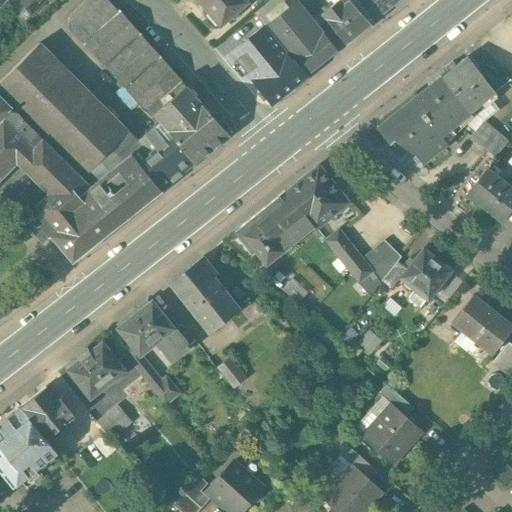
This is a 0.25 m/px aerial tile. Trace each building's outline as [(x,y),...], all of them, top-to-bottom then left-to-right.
[(185,86),(119,10),(117,11),(107,0),(85,0),(68,17),(68,27),(84,45),(85,43),(149,116),(185,86)] [(245,0),(200,0),(209,10),(208,15),(215,24),(220,24),(221,24),(247,1),(245,0)] [(348,0),(344,3),(341,0),(338,0),(322,13),(345,43),(371,23),(349,0),(348,0)] [(360,0),(375,19),(399,0),(360,0)] [(295,1),(265,25),(291,58),(293,57),(322,34),(295,1)] [(322,34),(293,57),(306,74),(338,49),(324,32),(322,34)] [(269,45),(258,33),(250,40),(261,52),(269,45)] [(137,141),(39,43),(0,81),(0,209),(15,195),(21,201),(28,195),(47,218),(39,224),(50,237),(51,236),(72,262),(194,164),(194,163),(160,121),(160,122),(137,141)] [(497,91),(468,56),(442,76),(471,112),(497,91)] [(291,58),(261,82),(272,96),(277,98),(306,74),(293,57),(291,58)] [(442,76),(378,127),(390,143),(395,139),(416,154),(423,162),(447,143),(444,139),(448,135),(446,132),(471,112),(442,76)] [(228,136),(185,86),(149,116),(154,121),(157,119),(160,122),(160,121),(194,163),(228,136)] [(495,131),(482,120),(469,135),(483,146),(495,131)] [(508,142),(495,131),(483,146),(496,157),(508,142)] [(349,201),(323,170),(324,165),(313,164),(312,169),(286,190),(314,226),(316,228),(349,201)] [(511,209),(511,186),(487,167),(466,194),(502,223),(511,209)] [(314,226),(286,190),(258,212),(271,228),(275,224),(291,244),(314,226)] [(271,228),(258,212),(235,230),(252,251),(255,249),(267,264),(291,244),(275,224),(271,228)] [(362,258),(339,230),(326,240),(345,265),(349,270),(353,274),(358,281),(369,295),(381,281),(362,258)] [(400,256),(385,241),(362,258),(381,281),(400,256)] [(449,271),(421,248),(398,277),(426,300),(449,271)] [(203,256),(170,282),(209,333),(240,308),(214,276),(218,274),(203,256)] [(349,270),(345,265),(340,269),(344,274),(349,270)] [(353,274),(347,278),(353,285),(358,281),(353,274)] [(511,326),(473,296),(452,322),(492,354),(511,329),(511,326)] [(152,300),(150,302),(148,299),(119,322),(121,325),(119,327),(131,342),(140,354),(161,337),(177,356),(189,346),(152,300)] [(149,363),(148,364),(140,354),(131,342),(121,349),(166,406),(182,393),(169,376),(163,380),(149,363)] [(511,344),(508,342),(491,363),(511,379),(511,344)] [(125,370),(103,343),(91,353),(89,351),(81,357),(78,354),(65,365),(91,397),(125,370)] [(219,367),(231,383),(243,373),(230,358),(219,367)] [(414,408),(387,384),(378,393),(392,405),(392,404),(406,416),(414,408)] [(59,401),(47,386),(21,407),(46,439),(75,416),(61,399),(59,401)] [(406,416),(392,404),(392,405),(363,437),(391,462),(421,430),(406,416)] [(119,405),(98,422),(112,439),(132,423),(119,405)] [(46,439),(21,407),(6,419),(9,422),(0,429),(0,470),(15,489),(58,454),(46,439)] [(114,449),(100,431),(91,439),(105,457),(114,449)] [(376,471),(350,447),(341,456),(353,466),(368,480),(376,471)] [(341,456),(312,488),(324,499),(353,466),(341,456)] [(263,488),(233,461),(207,490),(231,511),(240,511),(251,501),(256,500),(261,496),(260,490),(263,488)] [(353,466),(324,499),(338,511),(363,511),(381,491),(368,480),(353,466)] [(199,475),(184,492),(202,508),(210,499),(201,491),(207,483),(199,475)] [(197,511),(202,508),(184,492),(173,504),(181,511),(197,511)]
